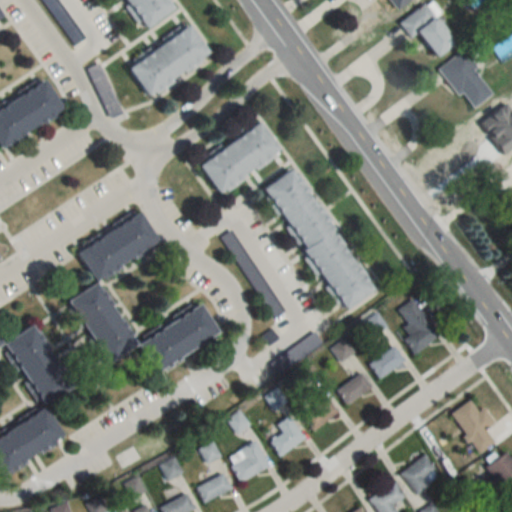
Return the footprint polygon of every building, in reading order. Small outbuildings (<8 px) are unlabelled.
[(166,9),(160,0),(115,0),(136,30),(166,9)] [(377,0),(379,2),(381,0),(388,0),(394,9),(406,0),(377,0)] [(406,38),(414,33),(429,57),(448,45),(422,4),(395,21),(406,38)] [(122,65),(143,97),(205,57),(184,25),(122,65)] [(458,51),(435,68),(467,109),(489,92),(458,51)] [(0,103),(0,146),(2,145),(59,112),(40,80),(0,103)] [(193,163),(214,194),(276,154),(255,123),(193,163)] [(366,291),(288,168),(257,187),(336,311),(366,291)] [(154,244),(135,212),(71,250),(90,281),(154,244)] [(269,318),(279,312),(249,259),(238,265),(269,318)] [(62,299),(100,364),(130,346),(93,281),(62,299)] [(435,336),(409,298),(393,309),(409,333),(401,338),(411,353),(435,336)] [(194,304),(132,342),(152,374),(214,336),(194,304)] [(0,346),(36,406),(66,388),(28,324),(0,340),(0,346)] [(257,336),(263,345),(274,339),(268,329),(257,336)] [(319,343),(311,331),(266,363),(274,375),(319,343)] [(365,364),(376,378),(401,360),(390,345),(365,364)] [(333,390),(344,404),(367,386),(357,372),(333,390)] [(262,397),(271,409),(283,400),(274,388),(262,397)] [(310,430),(334,412),(318,390),(305,399),(311,407),(299,416),(310,430)] [(481,408),(474,413),(466,401),(447,413),(475,455),(492,443),(482,429),(491,423),(481,408)] [(0,473),(58,440),(40,409),(0,431),(0,473)] [(273,425),(278,432),(266,442),(278,456),(301,437),(284,416),(273,425)] [(223,458),(238,481),(266,464),(251,441),(223,458)] [(196,449),(203,463),(217,456),(209,442),(196,449)] [(511,458),(505,450),(482,467),(503,495),(511,488),(511,458)] [(426,485),(421,478),(432,468),(419,454),(397,474),(415,495),(426,485)] [(193,486),(201,502),(227,489),(219,473),(193,486)] [(366,499),(374,511),(393,511),(390,505),(401,498),(391,483),(366,499)] [(157,506),(159,511),(184,511),(191,509),(183,493),(157,506)]
